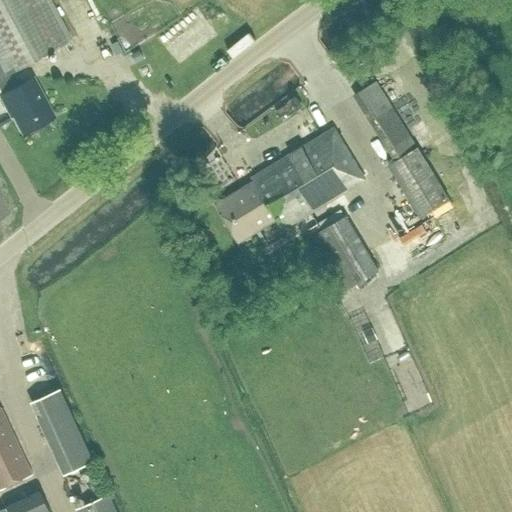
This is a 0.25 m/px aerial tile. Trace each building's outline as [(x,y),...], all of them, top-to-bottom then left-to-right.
[(0,0),(0,86),(3,92),(0,94),(6,107),(8,106),(22,131),(52,115),(32,77),(14,87),(6,72),(71,37),(50,0),(0,0)] [(420,217),(448,200),(377,80),(355,93),(395,161),(389,165),(420,217)] [(297,124),(257,144),(264,159),(305,139),(297,124)] [(283,228),(366,178),(335,127),(265,169),(267,172),(217,202),(239,239),(278,218),(283,228)] [(201,177),(219,195),(247,167),(229,149),(201,177)] [(337,273),(330,278),(338,292),(346,287),(346,289),(380,269),(347,215),(341,218),(337,211),(319,221),(323,229),(315,234),(337,273)] [(310,227),(315,234),(323,229),(319,221),(310,227)] [(409,257),(433,240),(423,226),(399,243),(409,257)] [(369,365),(384,358),(364,314),(350,321),(369,365)] [(63,475),(94,460),(61,388),(30,402),(63,475)] [(0,407),(0,487),(32,473),(1,406),(0,407)] [(0,511),(51,511),(41,490),(0,509),(0,511)] [(77,511),(117,511),(109,493),(76,508),(77,511)]
